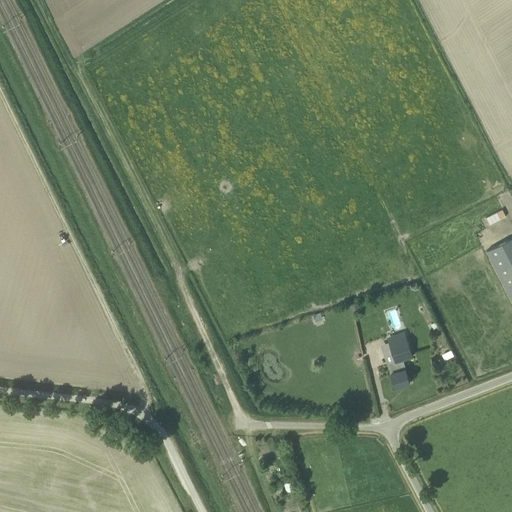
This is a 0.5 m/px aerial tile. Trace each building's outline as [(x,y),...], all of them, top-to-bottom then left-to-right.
[(502,209),(501,208),(481,218),(484,225),(505,215),(502,209)] [(511,236),(486,250),(511,300),(511,236)] [(356,301),(350,303),(353,312),(356,311),(358,308),(356,301)] [(321,312),(314,313),(316,324),(323,323),(321,312)] [(388,364),(395,387),(410,382),(402,360),(412,357),(406,336),(389,342),(397,361),(388,364)] [(450,350),(441,355),(444,360),(453,356),(450,350)]
